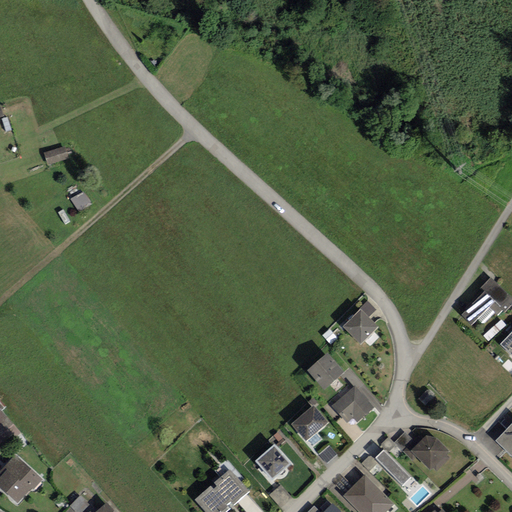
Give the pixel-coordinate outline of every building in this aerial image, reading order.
[(42,154),(45,164),(64,157),(61,148),(42,154)] [(80,192),(69,198),(77,212),(88,206),(80,192)] [(511,304),(488,280),(474,294),(498,317),(511,304)] [(370,315),(375,309),(368,303),(363,309),(370,315)] [(357,312),(340,327),(355,346),(373,331),(357,312)] [(511,334),(500,347),(511,357),(511,334)] [(305,371),(321,390),(338,377),(323,357),(305,371)] [(351,388),(331,406),(346,422),(351,417),(356,422),(370,409),(351,388)] [(311,408),(289,427),(303,442),(325,424),(311,408)] [(0,412),(0,446),(17,432),(0,412)] [(511,423),(493,443),(511,460),(511,458),(511,423)] [(427,436),(411,452),(430,471),(446,455),(427,436)] [(385,443),(393,450),(398,444),(389,437),(385,443)] [(331,447),(322,454),(328,462),(337,455),(331,447)] [(286,465),(271,448),(253,463),(268,480),(286,465)] [(385,450),(373,462),(402,490),(413,479),(385,450)] [(14,461),(0,477),(0,490),(15,504),(36,480),(14,461)] [(193,501),(202,511),(222,511),(245,493),(227,472),(212,485),(214,487),(210,490),(208,488),(193,501)] [(361,478),(343,497),(357,511),(383,511),(389,506),(361,478)] [(281,508),(293,498),(282,485),(270,495),(281,508)] [(68,508),(72,511),(79,511),(90,500),(82,493),(68,508)]
